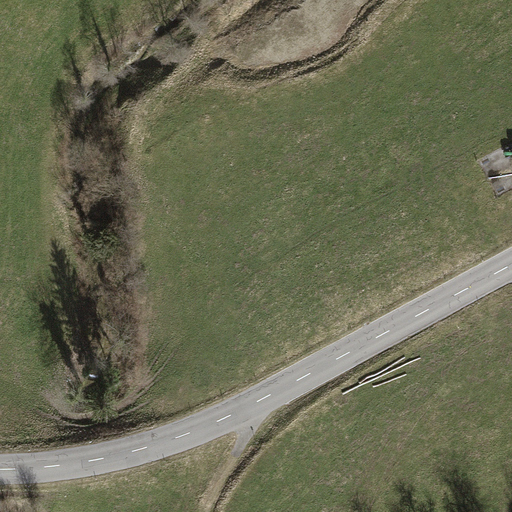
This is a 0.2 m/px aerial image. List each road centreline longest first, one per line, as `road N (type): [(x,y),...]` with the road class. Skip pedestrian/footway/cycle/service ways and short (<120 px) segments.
road 1 (tertiary): [(511,264),(189,433),(95,459),(0,469)]
road 2 (unknown): [(284,387),(152,178)]
road 3 (track): [(266,397),(206,511)]
